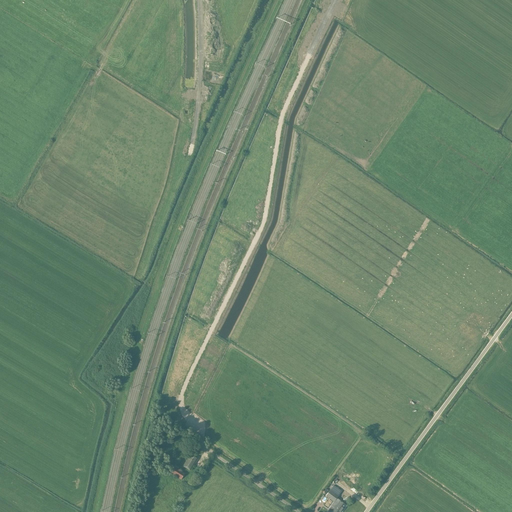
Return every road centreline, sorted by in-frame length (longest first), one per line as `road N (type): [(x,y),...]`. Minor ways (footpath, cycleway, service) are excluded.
road 1 (track): [(94,511),(160,272),(277,0)]
road 2 (track): [(189,511),(221,445),(179,411),(176,393),(262,224),(283,111),(310,50)]
road 3 (unclassified): [(368,511),(511,314)]
